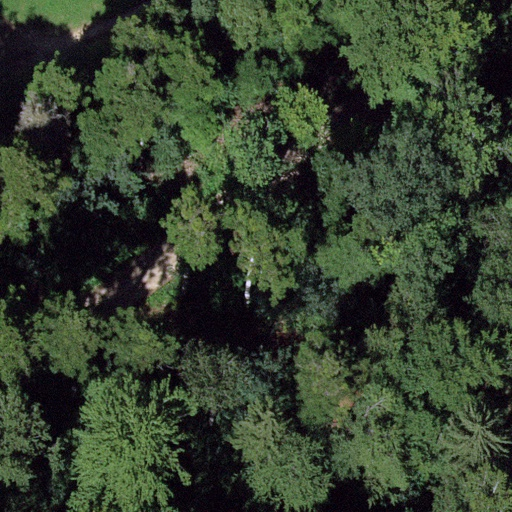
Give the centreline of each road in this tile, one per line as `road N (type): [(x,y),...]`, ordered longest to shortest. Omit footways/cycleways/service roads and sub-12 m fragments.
road 1 (track): [(511,8),(118,310),(0,381)]
road 2 (track): [(0,99),(169,0)]
